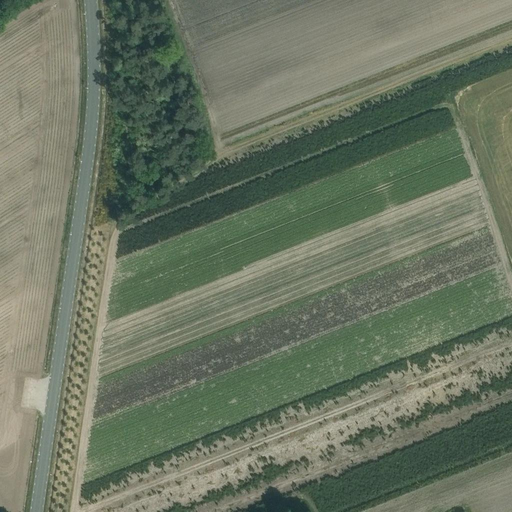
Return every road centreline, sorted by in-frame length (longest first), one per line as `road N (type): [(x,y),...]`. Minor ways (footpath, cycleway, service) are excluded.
road 1 (track): [(63,511),(105,212),(217,155),(176,0)]
road 2 (secondary): [(89,0),(92,126),(37,511)]
road 3 (track): [(105,212),(98,0)]
